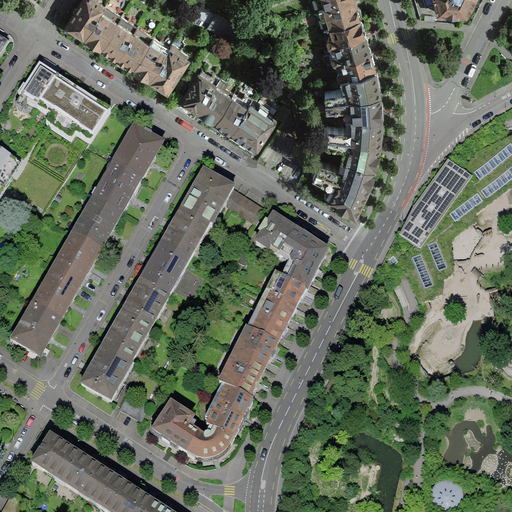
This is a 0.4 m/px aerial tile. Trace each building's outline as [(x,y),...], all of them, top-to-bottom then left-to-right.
[(73,29),(73,31),(76,33),(78,33),(84,36),(105,5),(97,0),(82,0),(66,25),(71,28),(73,29)] [(199,2),(196,0),(182,0),(182,1),(194,9),(199,2)] [(324,27),(360,17),(359,15),(360,15),(362,12),(360,8),(358,7),(357,7),(356,4),(354,0),(345,0),(319,8),(321,15),(320,16),(324,27)] [(474,0),(424,0),(427,6),(435,3),(437,12),(441,13),(442,13),(444,13),(445,12),(446,12),(447,12),(447,11),(448,10),(449,9),(456,10),(457,10),(457,12),(458,13),(459,14),(463,15),(467,14),(471,7),(474,0)] [(105,5),(84,36),(90,40),(90,42),(93,44),(96,44),(101,47),(121,16),(105,5)] [(216,13),(208,27),(215,32),(224,18),(216,13)] [(106,51),(117,57),(137,26),(121,16),(101,47),(106,51)] [(329,44),(365,34),(361,23),(360,17),(324,27),(327,38),(328,38),(330,43),(329,43),(329,44)] [(232,23),(224,18),(215,32),(223,37),(232,23)] [(137,26),(117,57),(122,61),(133,68),(153,36),(137,26)] [(328,63),(334,62),(370,51),(368,46),(367,42),(368,41),(368,40),(368,38),(367,37),(366,36),(365,35),(365,34),(329,44),(331,51),(324,53),(322,56),(324,61),(327,63),(328,63)] [(144,75),(149,78),(170,47),(153,36),(133,68),(136,70),(138,71),(139,73),(141,75),(144,75)] [(172,44),(170,47),(149,78),(153,81),(155,82),(156,84),(159,86),(161,86),(167,90),(188,59),(186,58),(188,55),(180,49),(173,44),(172,44)] [(372,58),(370,51),(334,62),(337,72),(338,72),(340,77),(339,77),(339,78),(340,78),(375,68),(372,58)] [(56,80),(57,78),(45,70),(39,67),(24,91),(22,89),(16,98),(28,105),(30,101),(39,107),(40,105),(56,80)] [(326,99),(379,92),(377,81),(377,79),(378,76),(377,71),(375,70),(375,68),(340,78),(343,88),(325,91),(326,99)] [(196,108),(199,110),(220,77),(212,73),(211,75),(202,69),(199,74),(199,73),(182,99),(183,100),(181,102),(182,103),(182,104),(188,108),(189,108),(190,108),(191,105),(196,108)] [(214,122),(233,92),(225,87),(228,82),(220,77),(199,110),(203,113),(206,115),(205,117),(213,122),(214,122)] [(93,140),(109,115),(82,97),(56,80),(40,105),(48,111),(47,112),(57,119),(59,116),(75,127),(73,129),(83,136),(84,135),(93,140)] [(222,128),(224,126),(227,129),(231,131),(250,102),(252,98),(245,93),(242,98),(233,92),(214,122),(215,122),(215,123),(222,128)] [(346,117),(381,117),(381,116),(383,113),(383,108),(381,106),(380,99),(379,92),(326,99),(327,107),(345,106),(345,117),(346,117)] [(256,148),(264,136),(275,118),(250,102),(231,131),(236,135),(240,137),(238,140),(245,144),(246,141),(256,148)] [(270,144),(276,148),(285,135),(293,121),(286,116),(268,143),(270,144)] [(381,118),(381,117),(346,117),(346,127),(327,126),(325,134),(379,141),(380,135),(380,127),(383,126),(383,120),(381,118)] [(477,218),(511,191),(511,120),(498,121),(454,154),(432,191),(417,215),(396,251),(410,272),(406,283),(418,306),(428,309),(436,310),(452,281),(453,264),(450,247),(475,230),(477,218)] [(134,130),(114,166),(141,181),(150,165),(162,146),(150,139),(151,137),(145,134),(144,136),(134,130)] [(343,146),(340,156),(374,165),(375,164),(377,162),(378,157),(376,155),(377,151),(379,141),(325,134),(324,142),(343,146)] [(285,135),(276,148),(278,149),(284,153),(292,140),(285,135)] [(286,154),(291,158),(300,144),(292,140),(284,153),(286,154)] [(294,159),(299,162),(307,149),(300,144),(291,158),(294,159)] [(307,167),(309,164),(313,153),(307,149),(299,162),(301,164),(307,167)] [(0,187),(16,162),(0,151),(0,187)] [(340,156),(338,166),(319,159),(316,167),(366,188),(368,183),(371,175),(373,174),(375,169),(374,167),(374,165),(340,156)] [(52,175),(44,188),(56,196),(77,164),(66,157),(53,176),(52,175)] [(93,200),(94,201),(121,216),(130,201),(141,181),(114,166),(113,165),(108,174),(109,174),(99,192),(98,192),(93,200)] [(362,198),(366,188),(316,167),(313,174),(330,183),(324,192),(334,198),(335,200),(338,202),(340,202),(355,211),(356,210),(358,209),(361,204),(360,201),(362,198)] [(204,173),(182,210),(209,226),(222,203),(225,204),(233,190),(216,180),(204,173)] [(41,220),(56,196),(44,188),(28,212),(41,220)] [(235,212),(244,199),(236,194),(227,208),(235,212)] [(249,202),(244,199),(235,212),(256,226),(265,212),(249,202)] [(94,201),(74,236),(101,251),(109,237),(121,216),(94,201)] [(172,228),(162,246),(190,262),(195,253),(192,251),(202,234),(205,235),(210,226),(209,226),(182,210),(172,228)] [(277,258),(280,254),(294,232),(281,223),(273,218),(268,226),(266,224),(259,235),(262,236),(256,245),(277,258)] [(293,267),(286,281),(307,291),(307,292),(312,283),(313,284),(316,279),(318,274),(316,273),(327,253),(311,243),(312,241),(304,236),(303,237),(294,232),(280,254),(291,262),(291,263),(292,266),(293,267)] [(59,262),(54,271),(81,287),(90,271),(101,251),(74,236),(69,245),(71,246),(61,263),(59,262)] [(184,271),(190,262),(162,246),(151,264),(141,282),(169,298),(174,289),(172,287),(182,270),(184,271)] [(242,249),(237,263),(244,266),(250,253),(242,249)] [(38,298),(33,307),(60,322),(71,304),(81,287),(54,271),(48,280),(50,282),(40,299),(38,298)] [(279,278),(270,296),(296,309),(298,304),(301,299),(302,300),(307,291),(286,281),(279,278)] [(164,307),(169,298),(141,282),(132,298),(124,313),(151,329),(157,320),(154,318),(161,305),(164,307)] [(270,296),(261,314),(287,327),(290,321),(291,318),(293,318),(297,311),(295,311),(296,309),(270,296)] [(50,341),(60,322),(33,307),(12,342),(40,358),(50,341)] [(146,338),(151,329),(124,313),(113,331),(103,348),(130,364),(131,364),(136,355),(133,354),(143,336),(146,338)] [(286,329),(287,327),(261,314),(251,333),(277,346),(280,340),(282,336),(284,337),(287,330),(286,329)] [(275,357),(273,354),(277,346),(251,333),(250,332),(246,339),(243,338),(240,345),(243,347),(237,357),(265,371),(268,364),(269,362),(272,362),(275,357)] [(114,392),(130,364),(103,348),(90,370),(81,386),(111,403),(117,394),(114,392)] [(226,389),(249,400),(254,392),(257,392),(259,387),(258,384),(259,382),(265,371),(237,357),(232,367),(230,366),(225,374),(228,376),(222,387),(226,389)] [(253,405),(251,404),(252,402),(249,400),(226,389),(220,401),(217,400),(214,406),(242,421),(245,415),(247,411),(249,412),(253,405)] [(128,396),(120,411),(141,423),(149,408),(128,396)] [(162,419),(153,432),(163,439),(162,441),(166,444),(170,446),(171,444),(187,454),(199,435),(191,430),(195,424),(182,416),(184,413),(163,399),(155,414),(162,419)] [(213,415),(207,427),(210,429),(232,440),(233,440),(234,438),(235,439),(239,432),(237,431),(239,426),(242,421),(214,406),(210,413),(213,415)] [(233,440),(232,440),(210,429),(209,430),(211,431),(208,436),(207,436),(206,436),(205,437),(204,438),(199,435),(187,454),(189,455),(188,457),(194,461),(195,459),(201,460),(207,460),(214,459),(215,459),(221,455),(227,450),(229,446),(231,447),(235,441),(233,440)] [(45,445),(44,445),(43,446),(42,445),(39,449),(40,450),(40,451),(37,455),(38,456),(32,464),(47,474),(49,470),(57,475),(72,451),(50,437),(45,445)] [(90,463),(81,458),(81,457),(72,451),(57,475),(68,482),(66,486),(78,494),(80,491),(91,498),(107,474),(98,468),(90,463)] [(122,511),(135,492),(120,482),(107,474),(91,498),(99,502),(96,506),(105,511),(111,511),(112,511),(113,511),(122,511)] [(440,511),(452,511),(457,511),(464,501),(462,487),(451,480),(438,481),(429,492),(430,506),(440,511)] [(147,511),(153,503),(144,498),(135,492),(122,511),(147,511)] [(22,511),(28,502),(15,494),(4,511),(22,511)] [(166,511),(161,509),(161,508),(161,507),(161,506),(160,505),(159,504),(158,504),(157,503),(155,503),(154,503),(153,504),(153,503),(147,511),(166,511)]
